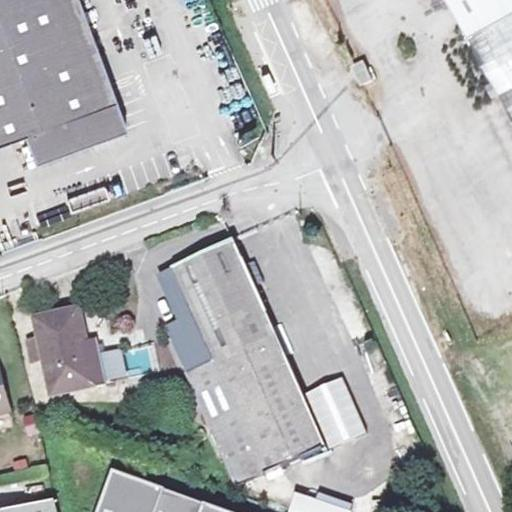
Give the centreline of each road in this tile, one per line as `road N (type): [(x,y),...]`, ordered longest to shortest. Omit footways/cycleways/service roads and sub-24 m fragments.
road 1 (secondary): [(330,152),(487,511)]
road 2 (unclassified): [(0,275),(330,152)]
road 3 (secondary): [(263,0),(330,152)]
